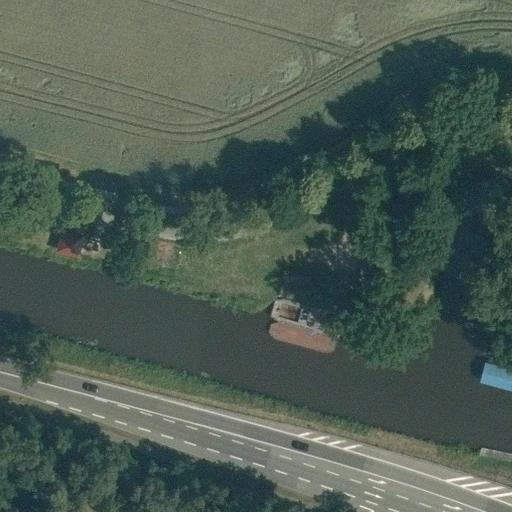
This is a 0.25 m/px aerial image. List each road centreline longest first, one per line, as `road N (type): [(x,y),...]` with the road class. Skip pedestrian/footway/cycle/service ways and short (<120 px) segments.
road 1 (unclassified): [(0,184),(135,224),(230,229),(412,135),(511,112)]
road 2 (primary): [(0,373),(465,511)]
